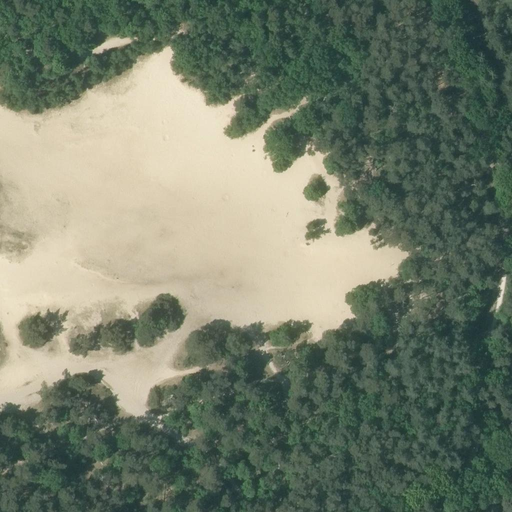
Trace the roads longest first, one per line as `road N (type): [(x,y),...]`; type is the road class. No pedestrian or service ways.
road 1 (track): [(258,487),(180,442),(110,378),(85,367),(62,368),(0,396)]
road 2 (track): [(498,237),(463,443),(450,468),(405,508)]
road 3 (unknown): [(451,0),(491,122),(506,230)]
